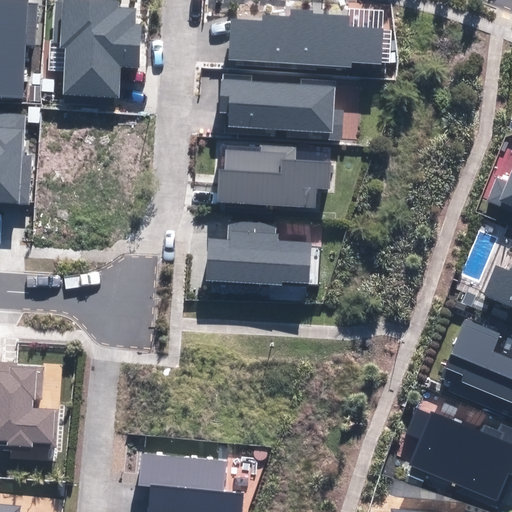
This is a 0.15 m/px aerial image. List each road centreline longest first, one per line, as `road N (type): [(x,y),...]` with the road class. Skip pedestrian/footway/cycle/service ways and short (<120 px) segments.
road 1 (residential): [(123,300),(167,206),(183,0)]
road 2 (residential): [(92,511),(109,351),(123,300)]
road 3 (residential): [(123,300),(0,292)]
